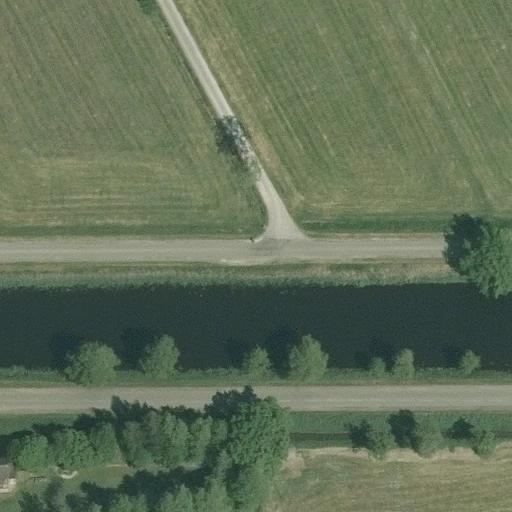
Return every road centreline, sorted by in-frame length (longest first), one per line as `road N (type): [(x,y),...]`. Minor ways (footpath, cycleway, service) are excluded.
road 1 (unclassified): [(511,397),(0,401)]
road 2 (unclassified): [(511,248),(0,252)]
